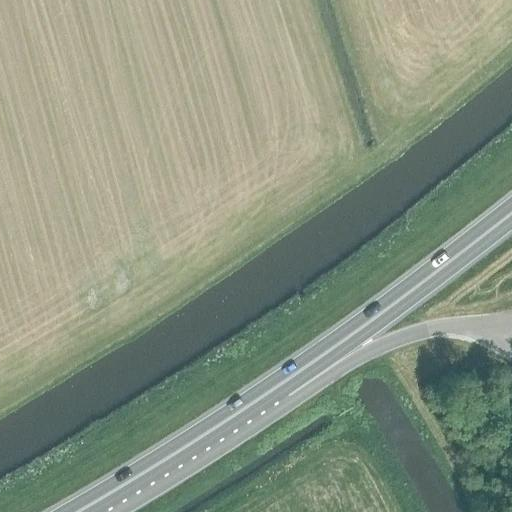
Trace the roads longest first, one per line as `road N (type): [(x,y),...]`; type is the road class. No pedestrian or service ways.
road 1 (trunk): [(75,511),(319,362)]
road 2 (trunk): [(319,362),(511,219)]
road 3 (trunk): [(319,362),(434,330),(476,327)]
